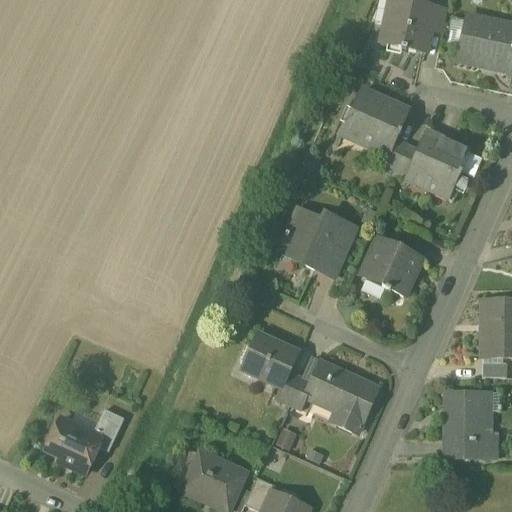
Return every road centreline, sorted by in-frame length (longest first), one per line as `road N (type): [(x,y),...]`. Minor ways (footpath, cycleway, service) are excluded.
road 1 (unclassified): [(511,154),(417,368)]
road 2 (unclassified): [(417,368),(355,511)]
